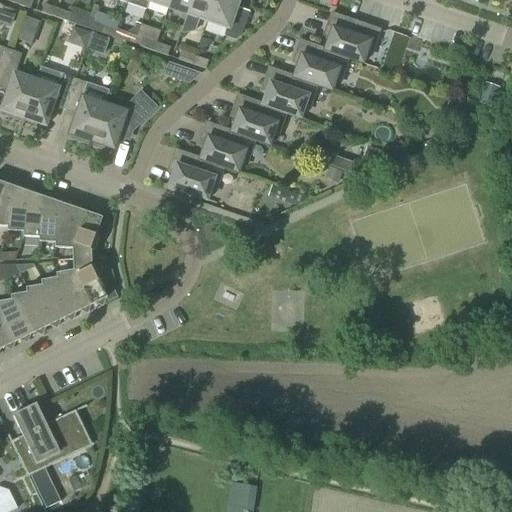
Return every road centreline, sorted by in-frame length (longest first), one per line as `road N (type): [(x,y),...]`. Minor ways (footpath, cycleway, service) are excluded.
road 1 (residential): [(0,386),(177,298),(194,266),(188,238),(133,195)]
road 2 (track): [(128,445),(156,444),(452,511)]
road 3 (residential): [(133,195),(161,123),(282,20),(289,0)]
road 4 (residential): [(133,195),(0,152)]
road 5 (residential): [(387,0),(511,44)]
